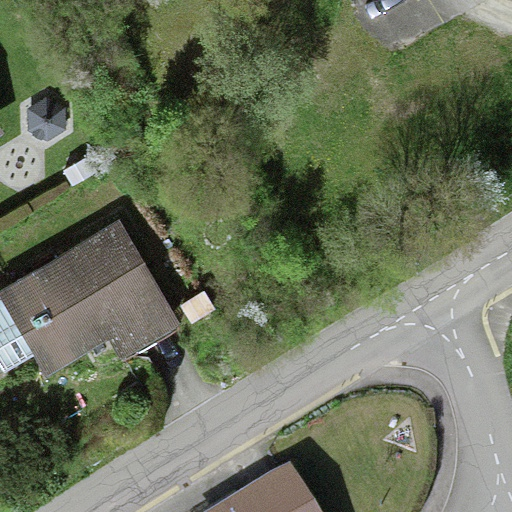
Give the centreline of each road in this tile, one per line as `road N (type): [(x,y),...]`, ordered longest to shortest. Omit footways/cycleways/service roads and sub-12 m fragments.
road 1 (tertiary): [(75,511),(425,294)]
road 2 (residential): [(425,294),(472,379),(511,482)]
